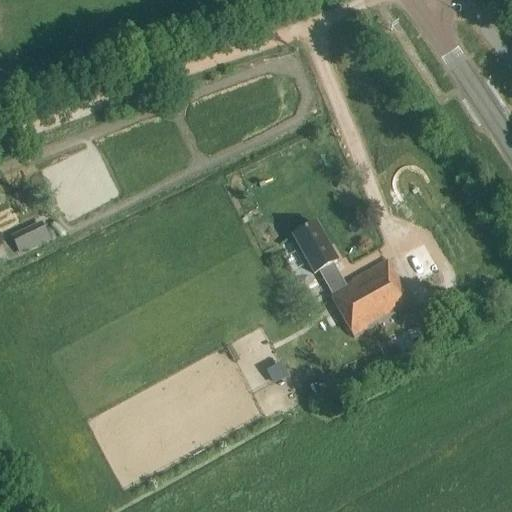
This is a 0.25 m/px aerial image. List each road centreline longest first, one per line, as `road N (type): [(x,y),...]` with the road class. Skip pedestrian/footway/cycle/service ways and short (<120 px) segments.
road 1 (track): [(0,140),(304,30)]
road 2 (track): [(304,30),(374,204)]
road 3 (tertiary): [(511,149),(417,3)]
